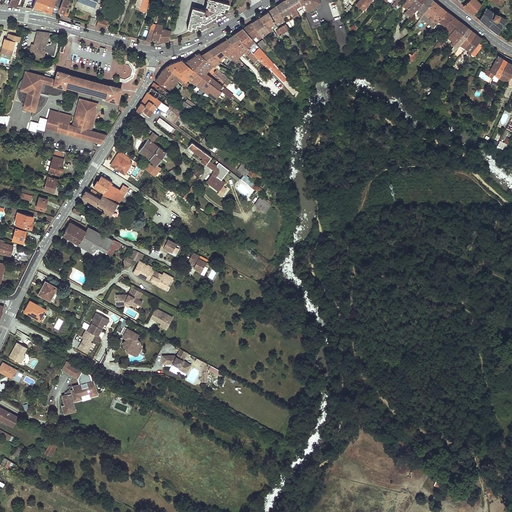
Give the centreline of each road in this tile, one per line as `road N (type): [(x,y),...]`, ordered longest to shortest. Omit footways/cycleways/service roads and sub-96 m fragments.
road 1 (tertiary): [(15,303),(141,91),(156,51)]
road 2 (tertiary): [(0,15),(156,51)]
